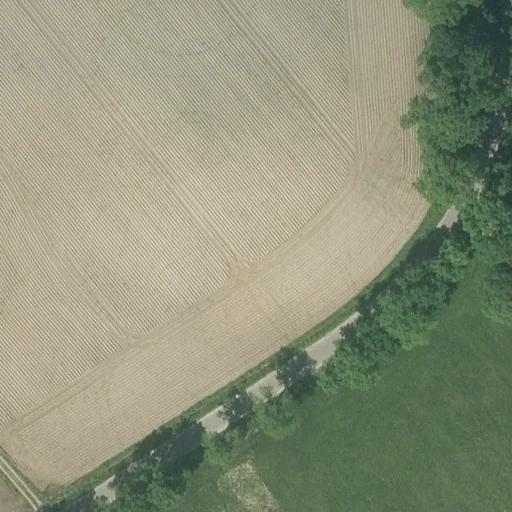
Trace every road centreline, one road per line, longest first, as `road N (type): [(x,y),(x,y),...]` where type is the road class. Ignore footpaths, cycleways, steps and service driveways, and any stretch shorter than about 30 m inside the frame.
road 1 (unclassified): [(79,511),(370,316),(415,273),(464,205)]
road 2 (unclassified): [(464,205),(501,86),(511,6)]
